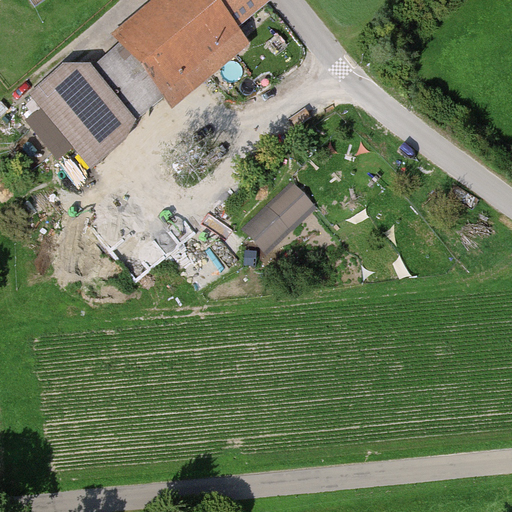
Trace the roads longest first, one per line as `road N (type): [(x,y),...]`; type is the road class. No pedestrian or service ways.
road 1 (unclassified): [(0,510),(511,461)]
road 2 (residential): [(511,204),(357,84),(290,0)]
